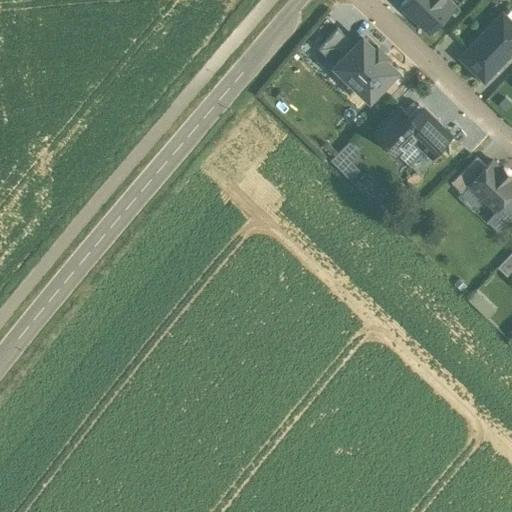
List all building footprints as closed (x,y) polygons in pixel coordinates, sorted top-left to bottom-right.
[(405,0),(401,5),(430,32),(456,6),(449,0),(405,0)] [(511,22),(502,14),(461,56),(484,79),(502,60),(499,57),(504,52),(508,55),(510,53),(511,50),(511,22)] [(318,47),(337,65),(357,44),(338,26),(318,47)] [(357,44),(337,65),(370,97),(396,69),(384,58),(387,55),(377,46),(375,49),(363,38),(357,44)] [(399,105),(374,131),(397,154),(414,136),(433,155),(451,136),(418,104),(408,114),(399,105)] [(329,158),(348,176),(358,166),(350,158),(359,149),(348,138),(329,158)] [(469,183),(486,166),(476,156),(452,182),(461,192),(469,183)] [(486,166),(469,183),(496,209),(511,192),(511,178),(510,177),(511,175),(503,166),(501,168),(492,160),(486,166)]
